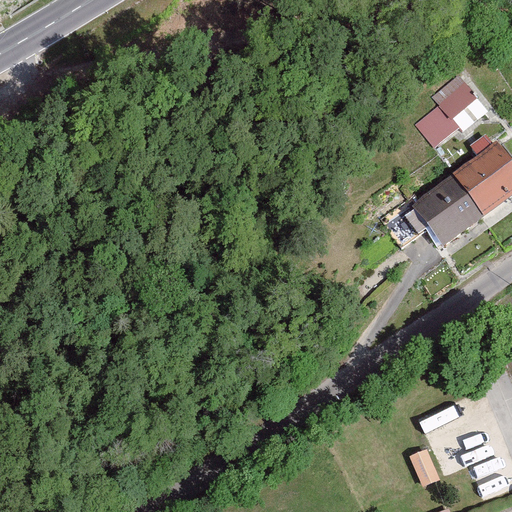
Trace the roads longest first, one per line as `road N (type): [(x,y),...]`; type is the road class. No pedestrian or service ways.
road 1 (tertiary): [(511,274),(312,411),(143,511)]
road 2 (track): [(433,0),(98,63),(8,89)]
